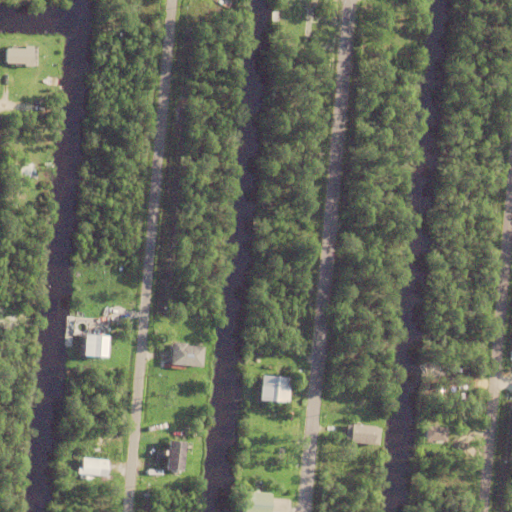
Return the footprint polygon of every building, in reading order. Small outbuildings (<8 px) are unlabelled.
[(269,20),(269,10),(277,10),(276,20),(269,20)] [(372,24),(380,24),(379,11),(386,11),(387,43),(372,43),(372,24)] [(21,63),(22,60),(3,59),(3,44),(22,44),(22,42),(30,42),(29,63),(21,63)] [(18,176),(19,161),(32,162),(31,170),(33,170),(32,177),(18,176)] [(101,294),(103,291),(115,301),(112,304),(101,294)] [(92,310),(94,305),(102,310),(100,314),(92,310)] [(167,361),(169,339),(183,340),(183,342),(200,344),(198,364),(167,361)] [(85,353),(86,343),(94,344),(93,354),(85,353)] [(256,397),(258,372),(286,374),(284,399),(256,397)] [(345,416),(346,410),(360,412),(360,418),(345,416)] [(347,438),(348,421),(372,424),(370,440),(347,438)] [(427,437),(427,440),(423,440),(423,437),(422,437),(423,423),(444,425),(442,439),(427,437)] [(162,467),(165,438),(182,439),(179,469),(162,467)] [(74,472),(75,466),(78,466),(79,456),(105,458),(103,475),(74,472)] [(150,475),(150,478),(146,478),(146,475),(145,475),(146,469),(164,472),(163,477),(150,475)] [(238,511),(240,488),(267,490),(265,511),(238,511)]
